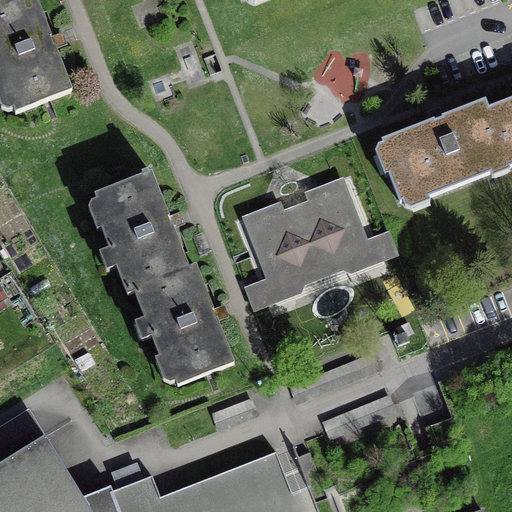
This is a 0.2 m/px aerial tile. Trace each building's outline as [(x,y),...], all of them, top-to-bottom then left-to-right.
[(23,0),(0,9),(0,87),(5,86),(16,115),(72,93),(36,0),(23,0)] [(0,0),(0,9),(23,0),(0,0)] [(506,161),(506,162),(508,169),(511,167),(511,102),(488,111),(487,112),(506,161)] [(487,112),(488,111),(485,103),(383,143),(391,162),(385,164),(400,203),(425,193),(427,199),(493,173),(491,167),(506,162),(506,161),(487,112)] [(128,296),(135,294),(134,292),(189,271),(189,270),(152,174),(95,196),(106,225),(101,227),(128,296)] [(382,258),(375,239),(367,242),(346,189),(296,208),(324,277),(343,270),(352,275),(398,257),(396,252),(382,258)] [(267,303),(254,308),(255,312),(302,294),(304,285),(324,277),(296,208),(247,228),(268,281),(259,284),(267,303)] [(382,258),(396,252),(388,234),(375,239),(382,258)] [(196,267),(189,270),(189,271),(134,292),(135,294),(161,360),(166,358),(178,387),(234,365),(196,267)] [(267,303),(259,284),(246,289),(254,308),(267,303)] [(152,477),(84,498),(29,412),(0,429),(0,511),(319,511),(294,446),(161,498),(152,477)] [(139,461),(114,469),(118,480),(143,472),(139,461)]
